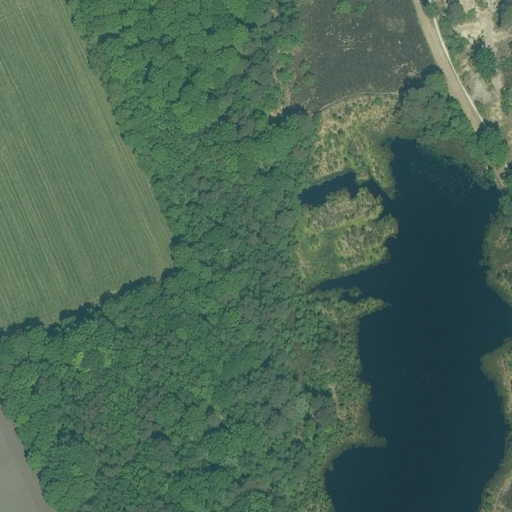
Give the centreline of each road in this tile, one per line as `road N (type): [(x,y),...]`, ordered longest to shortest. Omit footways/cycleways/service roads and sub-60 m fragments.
road 1 (track): [(80,0),(203,285)]
road 2 (track): [(203,285),(273,468),(270,511)]
road 3 (track): [(511,198),(441,69),(416,0)]
